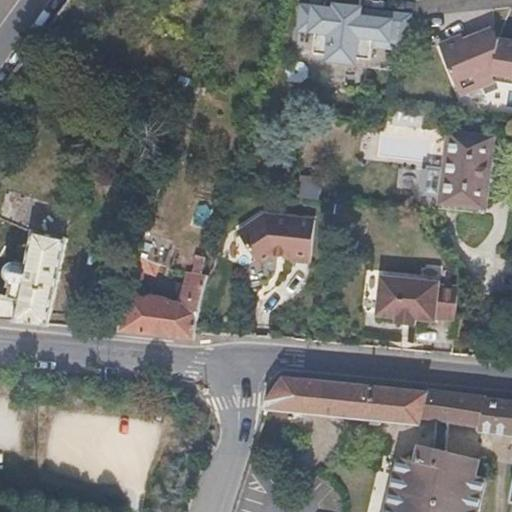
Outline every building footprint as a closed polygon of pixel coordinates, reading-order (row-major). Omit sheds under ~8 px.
[(409,48),(414,16),(410,14),(362,9),(363,0),(326,0),(326,8),(304,6),(302,29),(318,31),(316,53),(331,55),(331,60),(357,62),(358,59),(373,59),(375,45),(409,48)] [(511,74),(511,39),(503,38),(498,31),(486,36),(484,32),(467,38),(465,34),(442,44),(458,80),(479,71),(482,78),(496,72),(511,74)] [(485,212),(494,142),(450,136),(441,206),(485,212)] [(312,262),(318,220),(268,215),(241,232),(261,267),(276,256),(293,259),(293,261),(312,262)] [(0,320),(51,325),(73,239),(38,229),(29,259),(15,257),(9,259),(6,263),(6,268),(7,272),(12,277),(10,282),(14,284),(11,293),(0,291),(0,320)] [(197,340),(213,279),(190,273),(183,300),(133,294),(121,332),(197,340)] [(459,322),(462,284),(443,283),(444,280),(384,275),(380,318),(400,320),(400,324),(409,325),(419,326),(420,321),(440,324),(440,320),(459,322)] [(511,401),(485,399),(484,396),(428,391),(426,394),(285,381),(267,404),(263,419),(341,426),(421,434),(423,423),(436,424),(448,425),(479,428),(479,432),(482,439),(511,442),(511,401)] [(452,458),(448,425),(436,424),(438,455),(452,458)] [(479,511),(486,482),(479,480),(482,464),(452,458),(438,455),(417,450),(413,469),(395,464),(384,504),(382,511),(479,511)]
